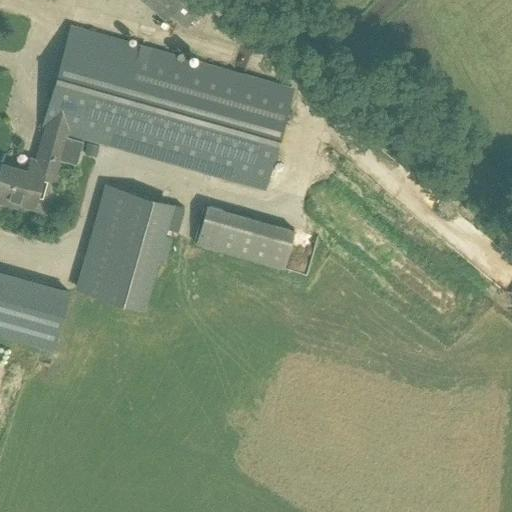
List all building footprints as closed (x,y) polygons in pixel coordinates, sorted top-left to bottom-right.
[(145,0),(165,17),(178,2),(179,0),(145,0)] [(43,127),(34,161),(30,159),(27,170),(1,163),(0,167),(0,201),(19,207),(20,202),(35,207),(43,178),(56,181),(61,160),(77,164),(83,141),(68,137),(69,135),(265,190),(284,124),(289,108),(294,88),(70,25),(42,127),(43,127)] [(95,158),(98,147),(87,144),(84,155),(95,158)] [(107,185),(78,288),(122,301),(141,306),(170,203),(151,198),(107,185)] [(284,269),(295,229),(207,204),(195,243),(284,269)] [(0,271),(0,336),(52,351),(68,291),(0,271)]
